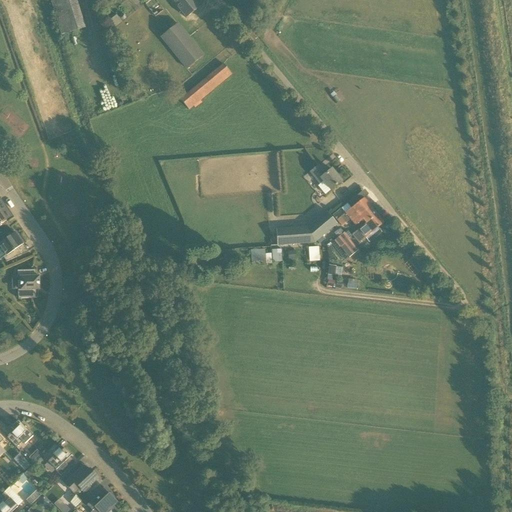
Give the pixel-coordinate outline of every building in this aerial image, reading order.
[(76,0),(50,0),(61,36),(85,28),(76,0)] [(200,8),(193,0),(171,0),(187,19),(200,8)] [(275,0),(265,0),(263,6),(271,10),(275,0)] [(203,56),(177,25),(161,38),(187,69),(203,56)] [(188,110),(232,74),(224,65),(180,101),(188,110)] [(318,165),(310,172),(320,185),(324,181),(331,190),(341,182),(331,170),(326,174),(318,165)] [(364,198),(359,202),(355,198),(347,204),(351,209),(346,214),(337,221),(341,226),(350,219),(358,213),(360,216),(371,207),(364,198)] [(363,220),(366,223),(377,215),(371,207),(360,216),(358,213),(350,219),(355,226),(363,220)] [(308,227),(276,230),(277,246),(314,243),(337,224),(327,212),(308,227)] [(366,223),(353,234),(359,243),(365,238),(369,243),(382,232),(378,227),(384,223),(377,215),(366,223)] [(340,228),(334,233),(337,238),(343,233),(340,228)] [(15,233),(0,242),(0,259),(3,257),(6,262),(21,256),(16,249),(23,244),(15,233)] [(343,233),(337,238),(334,240),(340,247),(349,240),(343,233)] [(341,248),(348,256),(356,250),(350,242),(341,248)] [(308,248),(309,260),(319,260),(318,247),(308,248)] [(295,251),(287,251),(288,259),(295,259),(295,251)] [(263,252),(250,253),(251,263),(264,262),(263,252)] [(35,270),(17,271),(17,278),(20,278),(20,290),(18,290),(18,299),(36,298),(36,290),(39,290),(39,287),(40,283),(39,280),(39,277),(35,277),(35,270)] [(342,283),(329,280),(327,287),(341,290),(342,283)] [(22,442),(24,444),(33,436),(26,430),(27,426),(23,426),(18,421),(11,428),(14,431),(7,438),(16,448),(22,442)] [(54,445),(42,456),(56,470),(62,464),(66,464),(66,461),(71,456),(64,448),(61,451),(54,445)] [(35,452),(29,458),(33,463),(40,457),(35,452)] [(32,465),(26,459),(20,465),(26,471),(32,465)] [(80,469),(64,484),(73,493),(76,496),(74,497),(70,503),(75,508),(81,502),(82,502),(87,497),(83,493),(83,492),(86,492),(88,491),(90,489),(90,486),(98,479),(92,472),(89,469),(89,470),(85,474),(80,469)] [(28,470),(24,475),(28,480),(33,475),(28,470)] [(9,487),(4,492),(0,496),(0,511),(12,511),(23,502),(9,487)] [(82,502),(81,503),(85,507),(87,505),(92,511),(95,509),(98,511),(116,511),(118,511),(113,506),(117,503),(115,499),(114,497),(113,495),(112,494),(111,493),(109,495),(104,489),(102,491),(92,500),(88,496),(87,497),(82,502)] [(31,497),(45,510),(51,504),(37,490),(31,497)] [(61,511),(69,511),(71,510),(64,503),(58,509),(61,511)]
